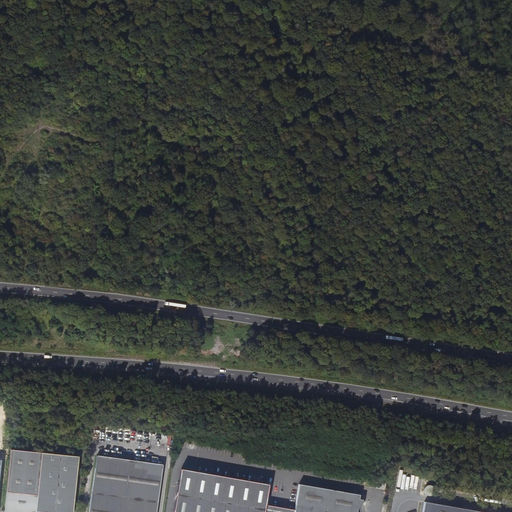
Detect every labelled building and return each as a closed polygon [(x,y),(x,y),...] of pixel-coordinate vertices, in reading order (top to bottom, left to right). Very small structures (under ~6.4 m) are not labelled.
[(49,511),(73,511),(79,456),(32,451),(11,449),(7,494),(4,511),(36,511),(49,511)] [(89,511),(156,511),(157,510),(163,465),(148,462),(97,455),(92,495),(89,511)] [(267,511),(269,506),(269,505),(266,504),(269,484),(229,477),(190,470),(181,469),(175,504),(173,511),(267,511)] [(299,484),(295,510),(294,511),(356,511),(357,509),(359,499),(359,495),(299,484)] [(482,511),(424,502),(422,511),(482,511)]
